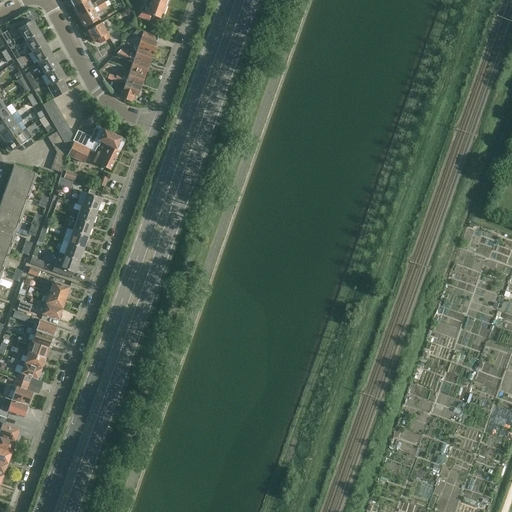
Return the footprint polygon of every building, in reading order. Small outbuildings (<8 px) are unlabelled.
[(88,0),(83,0),(72,6),(75,12),(76,12),(78,16),(104,2),(102,0),(99,0),(91,5),(88,0)] [(104,2),(78,16),(81,21),(80,22),(83,26),(84,26),(84,27),(99,19),(95,13),(110,5),(108,1),(104,3),(104,2)] [(166,6),(151,1),(149,7),(146,6),(144,12),(140,10),(138,16),(149,20),(151,15),(159,18),(161,13),(163,14),(166,6)] [(18,29),(25,40),(39,32),(32,20),(18,29)] [(101,43),(109,38),(101,23),(87,30),(93,41),(98,39),(101,43)] [(141,37),(137,47),(153,53),(158,37),(137,29),(133,34),(141,37)] [(10,48),(15,45),(6,30),(1,34),(10,48)] [(39,32),(25,40),(31,51),(45,43),(39,32)] [(45,43),(31,51),(38,62),(52,55),(45,43)] [(118,53),(149,64),(153,53),(137,47),(134,56),(130,54),(131,53),(123,50),(118,53)] [(20,57),(16,49),(12,52),(16,60),(20,57)] [(149,64),(118,53),(117,57),(132,62),(130,69),(145,74),(149,64)] [(52,55),(38,62),(44,74),(58,66),(52,55)] [(20,57),(16,60),(21,68),(25,65),(20,57)] [(58,66),(44,74),(51,85),(48,87),(54,98),(68,90),(62,79),(65,77),(58,66)] [(117,72),(115,76),(141,85),(145,74),(130,69),(127,78),(122,76),(123,74),(117,72)] [(34,80),(29,72),(25,74),(29,82),(34,80)] [(141,85),(115,76),(115,77),(109,74),(107,79),(120,83),(121,81),(125,82),(122,91),(121,90),(121,91),(133,96),(133,95),(137,97),(141,85)] [(34,80),(29,82),(34,90),(38,88),(34,80)] [(133,96),(121,91),(118,97),(131,101),(133,96)] [(48,102),(42,106),(46,112),(56,106),(52,100),(48,102)] [(56,106),(46,112),(49,117),(59,111),(56,106)] [(5,108),(0,111),(0,122),(11,116),(5,108)] [(59,111),(49,117),(52,123),(62,117),(59,111)] [(11,116),(0,122),(0,134),(16,124),(11,116)] [(62,117),(52,123),(55,128),(65,122),(62,117)] [(16,124),(0,134),(0,135),(5,143),(22,131),(26,128),(21,122),(17,124),(16,124)] [(65,122),(55,128),(57,132),(59,134),(69,128),(65,122)] [(48,133),(52,130),(49,124),(44,127),(48,133)] [(99,145),(101,142),(104,143),(119,151),(120,149),(125,140),(113,133),(111,132),(111,133),(96,125),(90,137),(77,130),(74,137),(73,140),(73,141),(84,146),(90,149),(94,151),(97,146),(98,146),(99,145)] [(69,128),(59,134),(60,137),(61,138),(62,140),(72,134),(69,128)] [(22,131),(5,143),(11,151),(20,145),(24,150),(35,142),(31,137),(27,139),(22,131)] [(57,132),(48,137),(51,142),(60,137),(59,134),(57,132)] [(72,134),(62,140),(63,142),(68,152),(73,140),(74,137),(72,134)] [(60,137),(51,142),(54,148),(63,142),(62,140),(61,138),(60,137)] [(73,140),(68,152),(67,155),(73,158),(83,163),(90,149),(84,146),(73,141),(73,140)] [(63,142),(54,148),(56,153),(68,152),(63,142)] [(119,151),(104,143),(95,162),(110,169),(119,151)] [(56,153),(54,158),(65,162),(67,155),(68,152),(56,153)] [(54,158),(53,163),(63,167),(65,162),(54,158)] [(63,167),(53,163),(51,169),(61,173),(63,167)] [(0,269),(12,236),(11,236),(12,232),(13,229),(14,229),(27,193),(34,173),(14,165),(3,195),(0,203),(0,269)] [(66,171),(64,178),(74,181),(76,175),(66,171)] [(104,187),(108,178),(104,176),(100,185),(104,187)] [(70,188),(72,183),(59,178),(57,184),(70,188)] [(85,193),(81,206),(97,211),(101,199),(85,193)] [(44,208),(48,199),(48,198),(41,195),(38,206),(44,208)] [(79,211),(77,218),(92,223),(97,211),(81,206),(74,203),(73,208),(79,211)] [(34,236),(42,216),(35,213),(28,234),(34,236)] [(77,218),(72,230),(88,236),(92,223),(77,218)] [(72,230),(68,243),(84,248),(88,236),(72,230)] [(28,255),(32,243),(25,241),(21,253),(28,255)] [(59,253),(64,255),(79,260),(84,248),(68,243),(63,241),(62,244),(59,243),(57,249),(60,250),(59,253)] [(75,273),(79,260),(64,255),(60,267),(55,265),(53,271),(71,278),(73,272),(75,273)] [(42,268),(44,262),(31,257),(29,263),(42,268)] [(37,276),(39,270),(30,267),(28,273),(37,276)] [(19,281),(22,271),(15,269),(12,279),(19,281)] [(42,285),(41,290),(65,298),(67,294),(69,293),(70,290),(69,287),(53,281),(51,288),(42,285)] [(30,297),(30,298),(45,303),(61,308),(62,308),(64,307),(65,304),(64,302),(65,298),(41,290),(39,294),(48,296),(46,302),(30,297)] [(45,303),(30,298),(29,302),(44,307),(41,313),(58,319),(58,318),(60,317),(61,314),(60,312),(61,308),(45,303)] [(28,313),(31,305),(20,301),(17,309),(28,313)] [(27,327),(27,328),(51,336),(52,335),(54,335),(55,332),(54,330),(55,325),(31,316),(29,321),(38,324),(35,330),(27,327)] [(19,336),(19,337),(31,341),(47,347),(48,346),(50,345),(51,342),(50,340),(51,336),(27,328),(26,332),(34,334),(32,341),(19,336)] [(15,347),(28,352),(44,358),(44,357),(46,356),(47,353),(46,351),(47,347),(31,341),(19,337),(17,341),(30,345),(28,351),(15,347)] [(28,352),(15,347),(13,351),(26,356),(24,362),(40,368),(40,367),(42,366),(43,364),(42,362),(44,358),(28,352)] [(11,358),(9,362),(23,367),(20,373),(17,372),(16,378),(15,380),(28,385),(31,377),(36,379),(37,378),(39,377),(40,374),(39,372),(40,368),(24,362),(11,358)] [(15,380),(13,385),(9,384),(7,388),(14,390),(12,398),(28,403),(32,392),(26,390),(28,385),(15,380)] [(27,412),(28,409),(26,407),(27,405),(11,400),(8,407),(1,405),(0,408),(0,409),(23,417),(24,413),(27,412)] [(0,436),(14,441),(15,440),(16,441),(18,435),(17,434),(19,429),(0,422),(0,436)] [(14,441),(0,436),(0,448),(10,452),(11,451),(13,450),(14,447),(13,445),(14,441)] [(0,460),(6,463),(8,459),(10,458),(11,454),(10,453),(10,452),(0,448),(0,460)]
